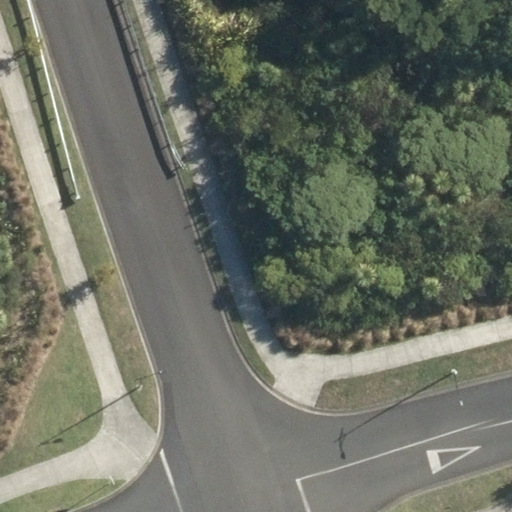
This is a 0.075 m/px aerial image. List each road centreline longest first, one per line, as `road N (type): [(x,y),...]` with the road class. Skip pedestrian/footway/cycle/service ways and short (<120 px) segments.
road 1 (residential): [(81,0),(251,498)]
road 2 (residential): [(251,498),(511,420)]
